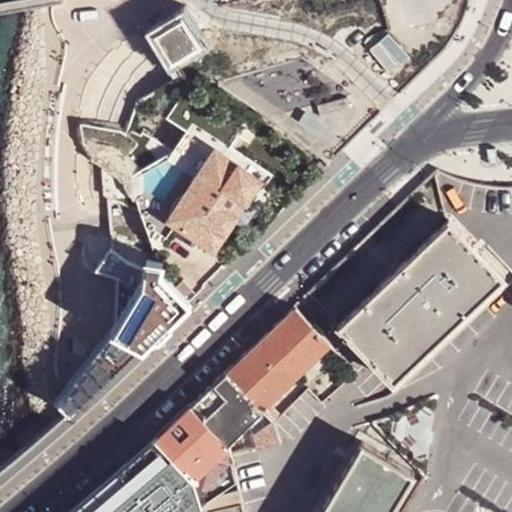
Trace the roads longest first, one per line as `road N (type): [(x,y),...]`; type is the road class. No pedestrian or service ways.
road 1 (secondary): [(420,134),(12,511)]
road 2 (secondary): [(511,16),(420,134)]
